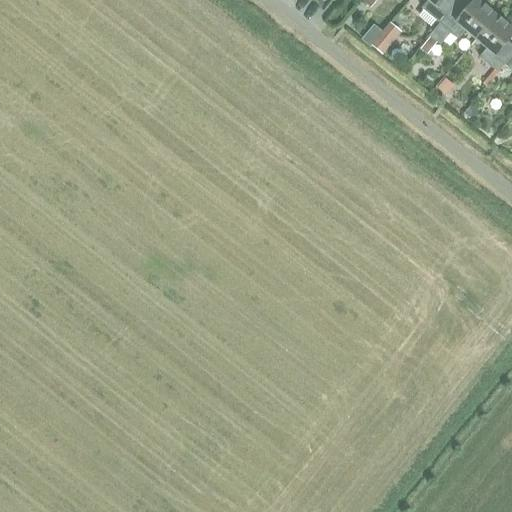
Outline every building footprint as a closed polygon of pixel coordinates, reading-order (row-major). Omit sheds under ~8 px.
[(363,0),(362,1),(371,8),(378,0),(363,0)] [(421,11),(439,27),(458,4),(452,0),(424,0),(428,3),(421,11)] [(464,33),(476,43),(495,20),(475,3),(467,12),(458,4),(439,27),(457,42),(464,33)] [(511,33),(495,20),(476,43),(486,51),(479,60),(493,72),(483,84),(487,88),(504,68),(511,58),(511,48),(507,45),(511,39),(511,33)] [(391,26),(372,49),(382,57),(399,35),(401,33),(391,26)] [(430,38),(420,50),(427,56),(437,44),(430,38)] [(439,88),(436,90),(447,99),(454,90),(444,81),(439,88)]
